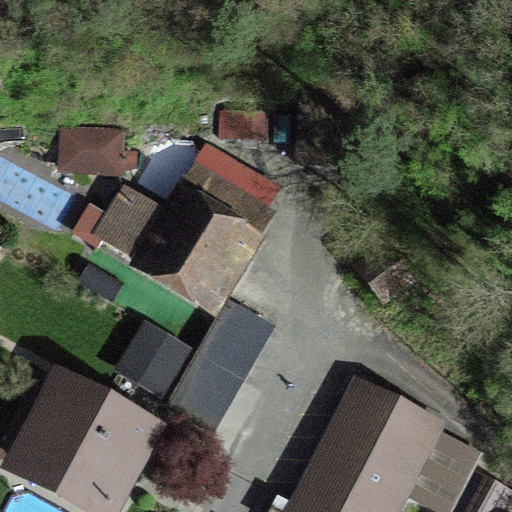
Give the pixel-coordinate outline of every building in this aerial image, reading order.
[(348,168),(354,81),(304,78),(298,165),(348,168)] [(263,216),(198,177),(171,222),(129,198),(104,239),(211,303),(263,216)] [(386,253),(362,271),(384,299),(407,281),(386,253)] [(195,361),(242,385),(270,330),(224,306),(195,361)] [(188,352),(146,326),(121,366),(164,392),(188,352)] [(242,385),(195,361),(166,417),(213,441),(242,385)] [(449,511),(479,455),(354,391),(291,511),(394,511),(403,495),(435,511),(449,511)] [(141,436),(61,394),(23,465),(103,507),(141,436)] [(500,511),(507,499),(476,483),(460,511),(500,511)]
